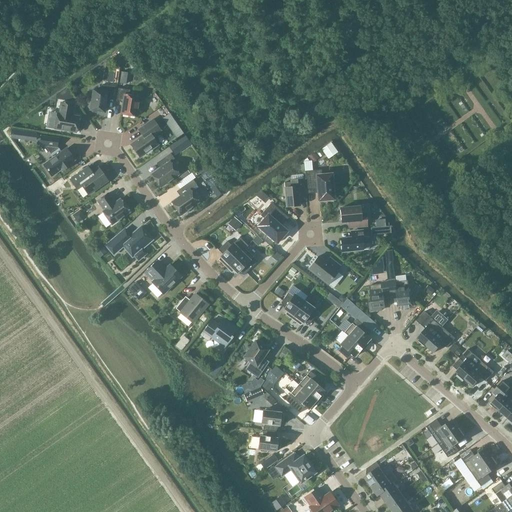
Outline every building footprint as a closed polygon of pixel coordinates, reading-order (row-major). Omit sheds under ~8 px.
[(93,90),(90,110),(92,110),(93,112),(96,113),(98,111),(104,112),(106,97),(113,98),(115,87),(102,85),(101,92),(93,90)] [(57,95),(56,99),(69,102),(74,99),(66,88),(57,95)] [(122,102),(120,114),(136,117),(139,97),(129,95),(130,90),(118,88),(116,101),(122,102)] [(57,113),(54,129),(76,133),(79,117),(72,116),(74,105),(61,103),(59,113),(57,113)] [(183,133),(169,114),(162,118),(176,138),(183,133)] [(143,136),(131,145),(139,157),(146,153),(147,155),(152,151),(151,149),(157,145),(153,139),(155,137),(154,135),(160,131),(153,120),(138,130),(143,136)] [(35,141),(36,133),(12,129),(11,137),(35,141)] [(41,135),(40,145),(46,146),(54,157),(43,165),(52,177),(62,169),(63,170),(70,166),(69,164),(74,160),(66,148),(60,153),(57,148),(58,138),(41,135)] [(185,136),(169,147),(175,155),(191,144),(185,136)] [(163,166),(151,174),(161,187),(179,174),(170,162),(174,159),(170,153),(159,161),(163,166)] [(87,167),(70,179),(77,190),(82,186),(88,195),(107,181),(98,168),(91,172),(87,167)] [(321,170),(304,171),(306,191),(318,190),(319,200),(333,199),(331,175),(322,176),(321,170)] [(183,194),(171,202),(181,215),(199,203),(192,194),(196,191),(194,187),(196,185),(193,180),(179,189),(183,194)] [(292,187),(285,188),(286,207),(299,206),(298,192),(304,192),(303,180),(291,181),(292,187)] [(53,195),(59,191),(53,182),(47,186),(53,195)] [(97,201),(104,210),(102,212),(111,225),(129,212),(120,199),(114,203),(108,193),(97,201)] [(265,219),(258,226),(277,242),(286,232),(278,225),(286,216),(271,203),(260,215),(265,219)] [(347,228),(367,226),(366,214),(360,215),(359,207),(340,209),(341,222),(347,222),(347,228)] [(118,235),(105,245),(113,255),(123,246),(132,257),(134,255),(138,260),(146,254),(141,249),(152,240),(141,227),(124,241),(118,235)] [(351,238),(340,239),(342,252),(369,249),(367,230),(351,232),(351,238)] [(241,252),(233,244),(231,245),(227,241),(218,250),(222,254),(220,257),(223,260),(221,262),(226,267),(245,249),(244,248),(241,252)] [(245,249),(226,267),(231,272),(233,270),(236,274),(239,271),(243,275),(257,261),(253,257),(245,249)] [(327,285),(338,272),(337,271),(341,266),(329,257),(327,260),(324,261),(318,256),(308,269),(327,285)] [(152,282),(163,294),(181,277),(170,265),(165,269),(157,261),(145,272),(153,281),(152,282)] [(130,291),(139,285),(136,280),(126,286),(130,291)] [(388,281),(390,294),(397,294),(398,305),(402,305),(402,307),(414,306),(413,297),(410,297),(408,280),(396,282),(396,280),(388,281)] [(384,295),(390,294),(388,281),(381,282),(382,284),(370,285),(372,302),(369,303),(371,312),(382,310),(382,308),(385,307),(384,295)] [(337,305),(341,300),(328,289),(323,294),(337,305)] [(291,318),(304,301),(294,294),(293,297),(288,293),(280,303),(285,306),(283,309),(287,312),(286,314),(291,318)] [(180,312),(192,323),(207,304),(195,294),(189,301),(186,301),(183,299),(175,308),(180,312)] [(304,301),(291,318),(297,322),(298,320),(302,323),(304,320),(309,324),(317,314),(312,310),(313,308),(316,304),(306,297),(303,301),(304,301)] [(425,311),(416,321),(426,329),(418,338),(419,340),(418,341),(425,346),(442,327),(425,311)] [(208,340),(211,336),(225,346),(232,337),(231,336),(237,329),(228,323),(222,319),(218,325),(211,320),(201,334),(208,340)] [(347,336),(363,349),(368,344),(366,343),(369,339),(367,337),(371,332),(356,319),(352,324),(352,323),(344,333),(347,336)] [(442,327),(425,346),(425,347),(426,346),(434,353),(442,344),(447,348),(455,338),(442,327)] [(359,355),(363,349),(347,336),(340,344),(342,346),(338,351),(347,359),(351,354),(354,357),(357,353),(359,355)] [(256,342),(255,341),(243,357),(250,362),(245,369),(257,378),(266,366),(260,361),(268,350),(262,346),(264,344),(257,340),(256,342)] [(481,361),(473,354),(468,349),(460,359),(464,363),(456,372),(458,374),(457,375),(464,380),(481,361)] [(212,374),(221,364),(213,357),(204,367),(212,374)] [(275,361),(269,368),(276,374),(282,367),(275,361)] [(481,361),(464,380),(464,381),(465,380),(473,387),(481,378),(486,382),(494,372),(481,361)] [(298,385),(318,402),(322,396),(320,395),(324,391),(321,389),(325,384),(310,371),(306,376),(298,385)] [(511,388),(503,381),(492,393),(497,397),(491,404),(499,411),(511,396),(511,388)] [(313,407),(318,402),(298,385),(290,393),(290,394),(285,400),(300,413),(305,407),(308,409),(311,405),(313,407)] [(507,418),(511,412),(511,396),(499,411),(507,418)] [(263,430),(275,432),(276,425),(279,426),(280,421),(282,421),(282,415),(281,414),(281,413),(271,412),(271,410),(265,409),(265,411),(262,411),(261,423),(264,424),(263,430)] [(436,419),(426,426),(438,443),(460,428),(459,428),(458,429),(452,420),(442,427),(436,419)] [(460,428),(438,443),(448,457),(459,450),(455,445),(465,438),(463,436),(465,435),(460,428)] [(275,438),(275,432),(263,430),(262,437),(259,436),(257,449),(260,449),(260,451),(266,452),(266,450),(276,451),(276,450),(278,450),(279,443),(277,443),(278,438),(275,438)] [(246,434),(247,444),(255,444),(255,434),(246,434)] [(471,472),(493,457),(492,457),(491,457),(485,449),(475,456),(471,451),(461,458),(471,472)] [(264,470),(278,460),(273,454),(260,464),(264,470)] [(291,469),(300,483),(307,478),(308,480),(314,475),(313,474),(315,472),(303,456),(298,459),(294,454),(275,467),(281,476),(291,469)] [(493,457),(471,472),(481,486),(492,479),(488,474),(498,467),(496,465),(498,464),(493,457)] [(418,466),(412,458),(408,460),(414,469),(418,466)] [(371,486),(385,476),(379,468),(380,467),(376,461),(366,469),(370,474),(365,477),(371,486)] [(385,476),(371,486),(377,495),(394,483),(394,484),(398,481),(392,471),(385,476)] [(502,503),(511,495),(511,482),(506,486),(502,481),(492,489),(502,503)] [(386,502),(400,492),(394,483),(377,495),(378,495),(380,494),(386,502)] [(329,493),(323,498),(317,489),(304,498),(310,506),(309,507),(311,510),(309,511),(327,511),(338,505),(329,493)] [(392,511),(407,501),(400,492),(386,502),(392,511)] [(276,508),(285,502),(279,493),(270,499),(276,508)] [(511,511),(511,495),(502,503),(508,511),(511,511)] [(415,511),(414,509),(413,510),(407,501),(392,511),(393,511),(415,511)] [(279,511),(285,511),(290,508),(285,502),(277,510),(279,511)]
